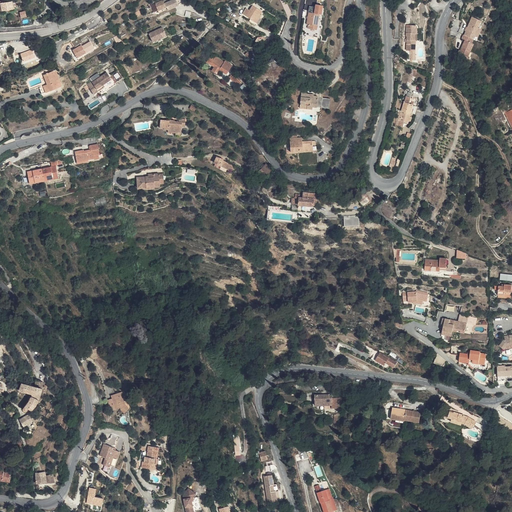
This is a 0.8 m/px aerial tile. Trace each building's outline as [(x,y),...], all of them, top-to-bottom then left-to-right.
[(0,10),(15,8),(13,0),(0,2),(0,10)] [(153,11),(162,7),(160,4),(159,0),(150,4),(153,11)] [(175,7),(172,0),(160,4),(162,7),(163,11),(175,7)] [(307,14),(318,15),(320,16),(321,6),(315,4),(314,8),(307,7),(306,13),(307,14)] [(260,13),(250,6),(247,11),(245,9),(240,16),(251,23),(255,18),(256,19),(257,17),(260,13)] [(317,21),(318,15),(307,14),(305,26),(309,27),(315,28),(316,28),(317,21)] [(464,34),(463,33),(460,38),(464,40),(459,49),(458,52),(457,54),(465,58),(472,43),(470,42),(473,38),(476,40),(484,21),(472,15),(464,34)] [(417,24),(412,24),(411,27),(407,27),(406,35),(408,35),(408,50),(416,50),(417,40),(415,40),(416,33),(417,33),(418,27),(417,24)] [(153,41),(167,35),(164,27),(150,33),(153,41)] [(95,48),(91,41),(83,45),(82,44),(74,49),(78,57),(87,52),(88,52),(95,48)] [(32,49),(22,53),(25,61),(35,57),(32,49)] [(225,61),(216,57),(214,60),(212,64),(216,67),(214,71),(219,73),(221,69),(225,61)] [(225,60),(225,61),(221,69),(228,73),(233,64),(225,60)] [(45,74),(45,75),(52,72),(58,88),(63,86),(57,69),(45,74)] [(58,88),(52,72),(45,75),(48,84),(41,87),(43,94),(58,88)] [(112,78),(108,72),(88,85),(94,94),(105,86),(103,84),(112,78)] [(235,74),(233,77),(241,83),(243,79),(236,73),(235,74)] [(406,76),(403,75),(400,81),(396,80),(394,84),(400,86),(402,87),(406,76)] [(308,92),(302,92),(301,105),(309,106),(309,109),(315,109),(315,105),(320,105),(320,97),(316,96),(308,96),(308,92)] [(402,109),(403,109),(412,112),(414,103),(410,102),(412,97),(407,95),(402,109)] [(334,98),(325,97),(324,106),(333,106),(334,98)] [(193,103),(190,108),(196,111),(199,106),(193,103)] [(511,104),(500,111),(501,113),(503,112),(511,107),(511,104)] [(511,107),(503,112),(511,130),(511,131),(511,107)] [(412,112),(403,109),(400,119),(404,120),(408,122),(409,118),(411,119),(413,112),(412,112)] [(166,119),(160,118),(159,127),(164,127),(164,129),(169,129),(168,131),(176,132),(182,132),(182,126),(186,126),(186,120),(175,119),(175,118),(167,118),(166,119)] [(304,137),(291,138),(292,151),(310,150),(309,147),(315,147),(315,145),(319,145),(319,141),(304,142),(304,137)] [(71,157),(84,154),(90,153),(95,152),(91,138),(83,140),(84,144),(77,146),(78,147),(75,148),(75,146),(69,148),(71,157)] [(226,161),(215,156),(212,163),(218,166),(219,164),(224,166),(226,161)] [(54,176),(51,164),(23,170),(25,181),(54,176)] [(160,183),(160,172),(154,173),(155,175),(150,175),(146,175),(146,176),(138,176),(138,187),(147,186),(147,185),(154,184),(155,186),(160,186),(160,183)] [(315,192),(305,191),(305,196),(296,196),(297,193),(294,193),(294,197),(297,197),(297,204),(311,204),(312,197),(315,198),(315,192)] [(370,199),(365,193),(358,199),(363,205),(370,199)] [(360,225),(359,216),(343,217),(344,225),(360,225)] [(467,252),(458,250),(457,257),(466,258),(467,252)] [(441,260),(427,259),(426,269),(439,270),(439,267),(445,268),(446,260),(441,260)] [(511,284),(506,284),(506,286),(500,285),(500,288),(499,293),(505,293),(505,292),(511,292),(511,284)] [(428,291),(415,289),(416,291),(403,293),(405,307),(415,306),(414,303),(414,301),(417,301),(416,297),(423,299),(426,299),(428,291)] [(467,323),(445,319),(442,333),(453,335),(454,329),(455,327),(466,329),(467,323)] [(500,345),(505,349),(507,345),(511,344),(511,346),(511,345),(511,334),(505,335),(506,339),(504,340),(500,345)] [(399,361),(380,351),(376,360),(387,366),(388,364),(396,368),(399,361)] [(471,351),(471,353),(461,351),(460,360),(470,361),(480,362),(479,369),(489,370),(490,366),(485,365),(486,355),(480,354),(480,352),(471,351)] [(480,362),(470,361),(477,369),(479,369),(480,362)] [(506,365),(498,365),(499,384),(506,384),(506,377),(508,376),(508,375),(511,374),(511,365),(506,366),(506,365)] [(38,379),(36,386),(44,388),(45,381),(38,379)] [(34,393),(33,396),(40,399),(42,394),(44,388),(36,386),(23,381),(20,389),(34,393)] [(334,400),(335,393),(317,394),(316,405),(328,406),(328,409),(331,409),(332,407),(340,407),(341,401),(334,400)] [(40,399),(33,396),(31,400),(25,408),(28,410),(30,407),(33,409),(34,407),(38,404),(40,399)] [(120,408),(120,401),(108,402),(109,416),(114,416),(114,419),(119,421),(122,414),(118,413),(117,409),(120,408)] [(396,419),(406,420),(408,409),(394,407),(392,418),(396,419)] [(408,409),(406,420),(420,422),(421,411),(408,409)] [(465,414),(455,411),(454,413),(449,412),(448,416),(453,418),(465,421),(474,427),(478,420),(470,416),(469,417),(464,415),(465,414)] [(33,418),(30,413),(27,415),(20,419),(25,425),(34,421),(33,418)] [(113,451),(104,447),(100,459),(106,461),(103,468),(109,470),(113,460),(117,462),(120,455),(116,454),(113,453),(113,451)] [(36,466),(36,471),(46,471),(48,471),(49,468),(49,465),(48,463),(47,460),(46,460),(34,463),(36,466)] [(113,460),(109,470),(108,472),(112,474),(117,462),(113,460)] [(160,460),(152,460),(151,470),(151,473),(149,473),(148,476),(147,476),(147,482),(159,483),(160,471),(160,460)] [(4,470),(0,469),(0,478),(2,479),(1,480),(10,482),(11,476),(9,475),(10,473),(3,471),(4,470)] [(46,475),(46,471),(36,471),(36,473),(37,483),(53,483),(53,475),(46,475)] [(267,484),(275,484),(274,475),(266,475),(267,484)] [(275,484),(267,484),(268,503),(278,502),(277,491),(275,491),(275,484)] [(320,485),(316,487),(322,503),(325,511),(334,511),(335,511),(331,500),(330,500),(327,490),(323,492),(320,485)] [(93,504),(92,509),(102,511),(104,497),(96,496),(97,488),(90,487),(87,503),(93,504)] [(189,511),(196,511),(196,510),(195,500),(194,497),(198,492),(192,487),(186,495),(189,511)] [(197,500),(195,500),(196,510),(205,509),(203,496),(200,497),(197,500)]
